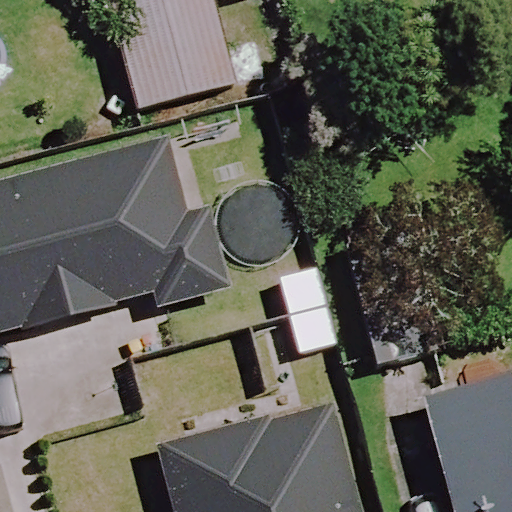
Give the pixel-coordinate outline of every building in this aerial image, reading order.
[(198,0),(123,0),(111,3),(138,116),(222,95),(198,0)] [(261,0),(220,0),(223,11),(261,0)] [(161,150),(0,192),(0,344),(149,305),(153,320),(224,301),(202,220),(181,225),(161,150)] [(511,511),(511,384),(416,408),(441,511),(511,511)] [(354,511),(330,428),(326,414),(152,464),(165,511),(354,511)]
